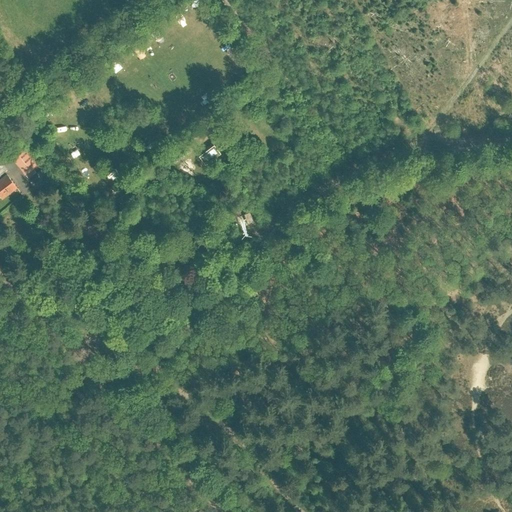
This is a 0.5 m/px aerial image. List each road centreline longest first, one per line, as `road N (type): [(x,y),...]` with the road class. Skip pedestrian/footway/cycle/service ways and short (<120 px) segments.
road 1 (tertiary): [(225,511),(0,271)]
road 2 (track): [(224,0),(355,169)]
road 3 (track): [(0,117),(152,0)]
road 4 (track): [(284,213),(241,240),(144,269)]
road 5 (track): [(414,147),(355,169),(284,213)]
